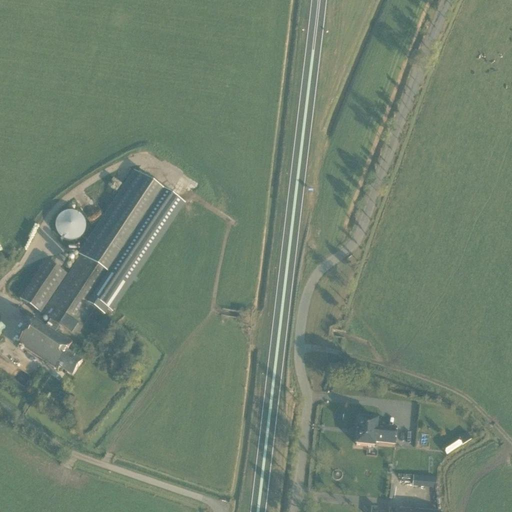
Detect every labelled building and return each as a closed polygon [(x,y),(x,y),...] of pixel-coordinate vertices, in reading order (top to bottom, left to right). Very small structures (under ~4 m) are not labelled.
[(80,258),(40,317),(50,323),(59,329),(76,340),(95,310),(103,316),(107,311),(111,314),(111,313),(129,287),(183,206),(182,205),(135,174),(80,257),(80,258)] [(84,239),(84,213),(57,214),(58,240),(84,239)] [(66,276),(45,262),(19,302),(40,316),(66,276)] [(73,347),(35,321),(18,346),(57,371),(58,369),(72,378),(82,363),(68,354),(73,347)] [(13,376),(25,386),(33,378),(21,368),(13,376)] [(375,443),(394,446),(396,430),(376,428),(377,422),(360,421),(360,420),(359,420),(359,421),(358,431),(357,430),(356,436),(357,436),(356,446),(356,447),(357,447),(374,449),(375,443)] [(457,439),(452,442),(457,450),(462,447),(457,439)]
